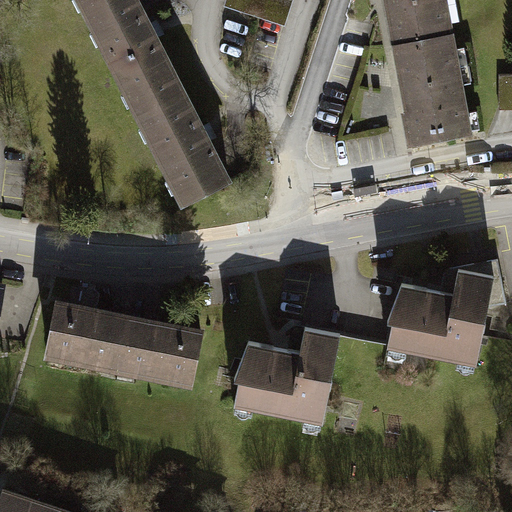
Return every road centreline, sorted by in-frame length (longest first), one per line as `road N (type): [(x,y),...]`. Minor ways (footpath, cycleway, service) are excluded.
road 1 (residential): [(0,245),(154,263),(294,244)]
road 2 (residential): [(343,0),(304,125),(294,244)]
road 3 (residential): [(294,244),(511,200)]
